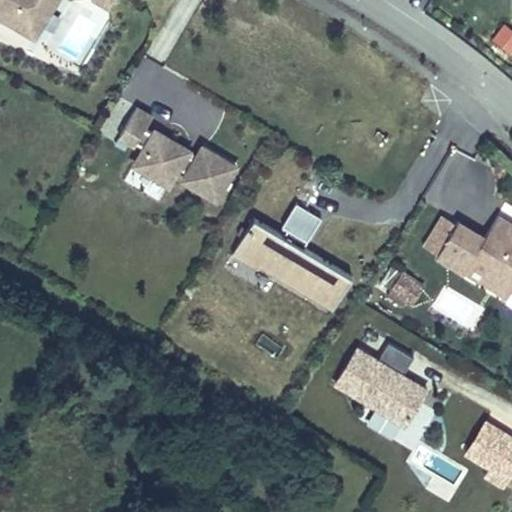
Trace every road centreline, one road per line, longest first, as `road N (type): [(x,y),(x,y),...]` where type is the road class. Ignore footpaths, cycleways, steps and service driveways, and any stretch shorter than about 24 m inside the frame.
road 1 (track): [(0,256),(333,452),(350,484),(339,511)]
road 2 (residential): [(511,114),(351,0)]
